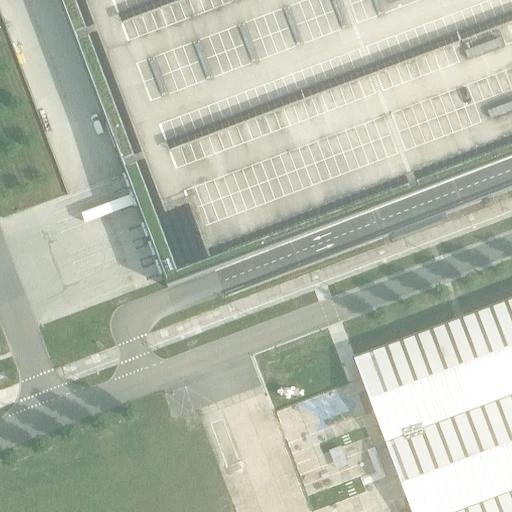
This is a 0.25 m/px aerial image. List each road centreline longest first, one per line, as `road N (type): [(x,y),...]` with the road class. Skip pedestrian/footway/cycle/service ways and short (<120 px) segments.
road 1 (unclassified): [(48,417),(511,244)]
road 2 (unknown): [(43,0),(89,151),(94,208),(81,248),(8,300)]
road 3 (unknown): [(210,357),(261,511)]
road 4 (unclassified): [(48,417),(0,277)]
